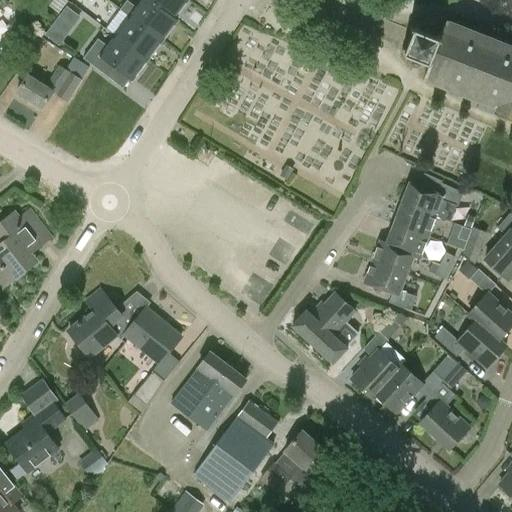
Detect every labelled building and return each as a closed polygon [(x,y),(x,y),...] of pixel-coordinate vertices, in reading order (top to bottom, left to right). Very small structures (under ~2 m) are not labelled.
[(130,18),(161,42),(176,22),(173,20),(146,0),(144,0),(137,9),(127,1),(120,11),(130,18)] [(188,1),(186,0),(146,0),(173,20),(188,1)] [(60,45),(80,16),(64,5),(45,35),(60,45)] [(479,103),(476,111),(511,124),(511,40),(505,38),(503,44),(448,22),(447,21),(446,24),(442,18),(435,15),(428,18),(425,25),(428,34),(415,29),(404,58),(411,61),(411,63),(412,66),(417,68),(421,67),(422,64),(422,62),(427,64),(426,66),(429,68),(423,81),(479,103)] [(147,61),(161,42),(130,18),(116,37),(147,61)] [(132,80),(147,61),(116,37),(108,47),(98,39),(83,59),(106,77),(114,66),(132,80)] [(58,67),(45,87),(27,76),(16,94),(41,111),(52,95),(68,104),(82,81),(58,67)] [(441,184),(437,195),(409,184),(401,205),(435,219),(442,201),(458,207),(463,194),(441,184)] [(428,239),(435,219),(401,205),(393,225),(428,239)] [(0,219),(0,287),(2,290),(37,263),(31,255),(51,239),(29,211),(20,218),(15,212),(2,222),(0,219)] [(455,224),(475,225),(476,213),(456,211),(455,224)] [(511,272),(511,215),(510,214),(497,228),(506,236),(484,261),(505,280),(511,272)] [(454,224),(446,243),(464,250),(471,231),(454,224)] [(420,259),(428,239),(393,225),(385,245),(386,245),(386,246),(413,256),(413,257),(420,259)] [(475,229),(464,251),(471,254),(482,232),(475,229)] [(406,276),(413,257),(413,256),(386,246),(386,245),(385,245),(379,242),(371,263),(406,276)] [(455,257),(445,253),(434,276),(444,280),(455,257)] [(416,297),(400,291),(406,276),(371,263),(363,284),(392,295),(389,303),(411,311),(416,297)] [(456,306),(468,316),(467,316),(475,323),(475,322),(498,342),(499,342),(511,326),(511,317),(487,295),(495,285),(473,265),(465,273),(471,278),(470,280),(475,284),(456,306)] [(137,292),(116,310),(100,291),(85,303),(90,313),(67,332),(89,359),(117,337),(120,340),(124,336),(145,309),(150,303),(137,292)] [(321,302),(309,314),(306,311),(291,328),(332,365),(347,349),(360,334),(347,323),(357,312),(334,291),(323,304),(321,302)] [(181,339),(145,309),(124,336),(159,365),(181,339)] [(363,350),(372,358),(350,381),(371,400),(374,396),(373,396),(397,370),(405,360),(387,344),(399,331),(389,322),(363,350)] [(457,357),(464,350),(487,370),(506,348),(499,342),(498,342),(475,322),(475,323),(458,341),(443,327),(434,337),(457,357)] [(207,433),(234,396),(245,381),(209,354),(198,369),(170,405),(207,433)] [(421,384),(401,366),(406,361),(405,360),(397,370),(373,396),(374,396),(371,400),(372,401),(375,397),(394,415),(417,390),(424,397),(441,379),(433,371),(421,384)] [(457,363),(441,379),(424,397),(427,399),(424,401),(433,409),(420,423),(449,451),(469,430),(445,408),(456,397),(450,391),(467,373),(457,363)] [(134,395),(147,405),(164,382),(152,372),(134,395)] [(21,392),(32,412),(58,398),(48,378),(21,392)] [(64,404),(86,432),(100,421),(78,393),(64,404)] [(262,462),(261,462),(273,445),(267,441),(279,424),(249,402),(224,434),(193,476),(231,504),(262,462)] [(25,430),(5,445),(27,474),(58,451),(46,435),(64,421),(51,404),(22,426),(25,430)] [(276,495),(289,480),(295,486),(306,485),(314,476),(310,473),(327,454),(302,432),(274,464),(273,463),(259,479),(276,495)] [(78,458),(86,476),(107,466),(99,449),(78,458)] [(511,452),(509,456),(511,458),(511,470),(499,487),(511,497),(511,452)] [(0,511),(17,511),(12,505),(21,497),(0,470),(0,511)] [(198,511),(203,505),(185,492),(171,511),(172,511),(198,511)]
